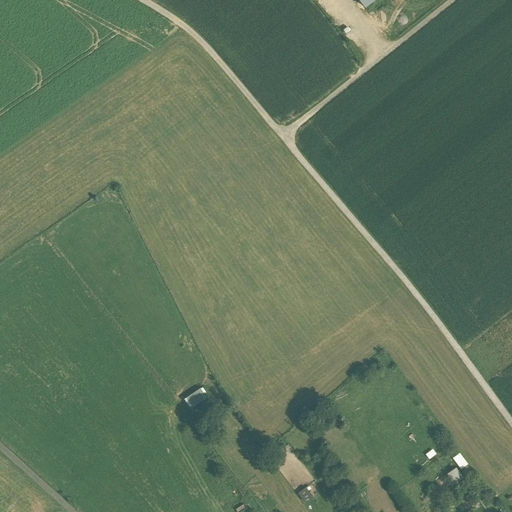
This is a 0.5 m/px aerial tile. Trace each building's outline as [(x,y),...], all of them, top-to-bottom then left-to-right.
[(380,0),(357,0),(366,11),(380,0)] [(202,387),(184,399),(191,409),(209,397),(202,387)] [(453,457),(461,469),(468,464),(460,452),(453,457)] [(452,484),(462,479),(457,468),(447,473),(452,484)] [(308,488),(299,491),(303,501),(312,497),(308,488)]
